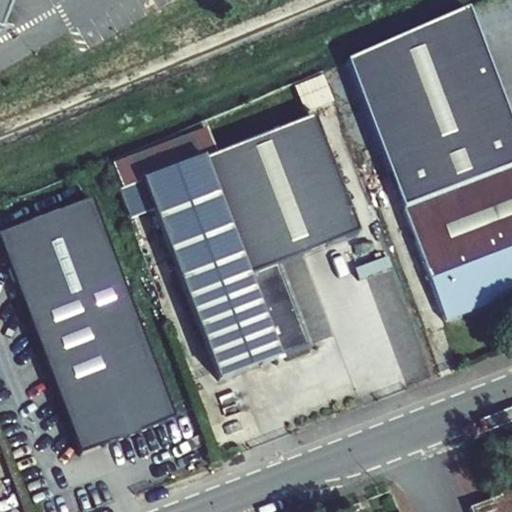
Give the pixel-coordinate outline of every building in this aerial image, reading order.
[(402,213),(511,170),(511,130),(467,12),(343,65),(402,213)] [(291,91),(302,117),(332,104),(321,78),(291,91)] [(132,220),(153,211),(219,382),(277,360),(276,358),(306,346),(277,267),(357,235),(313,119),(215,157),(205,131),(111,167),(132,220)] [(511,170),(402,213),(445,323),(511,297),(511,170)] [(0,258),(1,258),(79,456),(174,420),(88,200),(0,233),(0,258)] [(487,511),(511,511),(511,492),(496,499),(496,500),(485,504),(487,511)]
